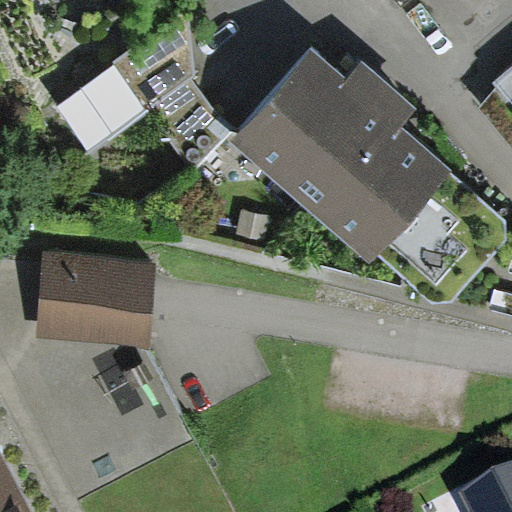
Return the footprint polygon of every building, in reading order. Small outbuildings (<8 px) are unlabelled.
[(194,82),(186,6),(56,103),(90,152),(156,103),(193,165),(231,122),(194,82)] [(312,34),(232,129),(373,256),(378,250),(431,297),(452,297),(508,235),(507,215),(449,163),(454,157),(404,114),(419,98),(362,49),(347,64),(312,34)] [(511,62),(492,78),(511,102),(511,62)] [(148,347),(153,255),(43,249),(37,340),(148,347)] [(0,511),(34,511),(0,426),(0,511)] [(511,511),(511,477),(464,503),(468,511),(511,511)]
